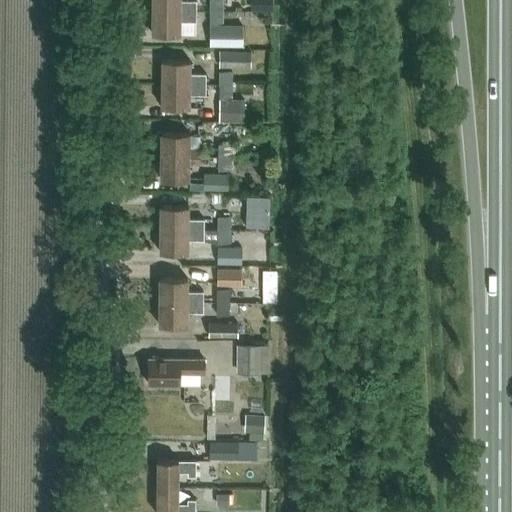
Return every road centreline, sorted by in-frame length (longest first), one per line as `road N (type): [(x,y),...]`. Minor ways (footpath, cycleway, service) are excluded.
road 1 (residential): [(95,511),(100,0)]
road 2 (trunk): [(455,0),(495,409)]
road 3 (trunk): [(495,409),(500,0)]
